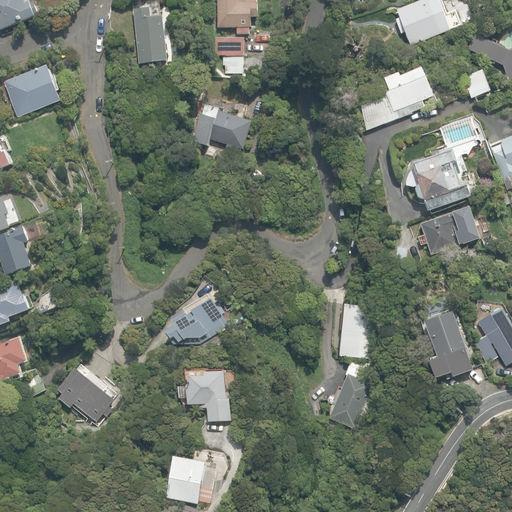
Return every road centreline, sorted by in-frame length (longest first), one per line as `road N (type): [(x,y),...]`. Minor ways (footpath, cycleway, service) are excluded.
road 1 (residential): [(313,0),(303,76),(326,193),(325,231),(297,247),(248,227),(219,230),(149,298),(125,290),(112,265),(116,232),(94,113),(98,25)]
road 2 (residential): [(511,399),(465,429),(413,511)]
